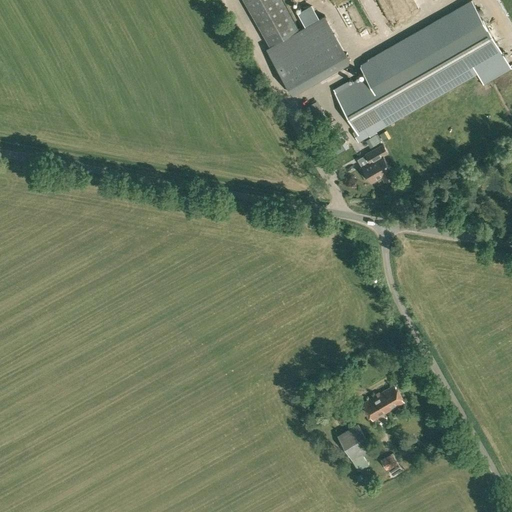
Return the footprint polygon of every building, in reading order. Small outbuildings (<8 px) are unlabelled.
[(242,0),(268,45),(297,28),(281,0),(242,0)] [(362,63),(368,74),(336,93),(361,138),(477,72),(483,83),(511,68),(480,11),(473,0),(362,63)] [(344,9),(355,32),(362,29),(363,32),(360,33),(363,39),(370,36),(371,40),(374,39),(357,3),(344,9)] [(306,26),(267,49),(271,57),(293,94),(340,67),(349,61),(327,24),(323,16),(319,18),(312,5),(299,13),(306,26)] [(313,123),(328,115),(322,105),(308,113),(313,123)] [(373,145),(380,141),(376,134),(369,138),(373,145)] [(392,175),(389,169),(390,169),(383,155),(387,152),(383,144),(370,152),(375,159),(360,168),(364,175),(368,173),(372,181),(382,175),(385,179),(392,175)] [(373,420),(404,402),(394,384),(363,402),(373,420)] [(359,470),(369,465),(364,456),(374,449),(359,422),(338,434),(359,470)] [(387,470),(398,462),(392,452),(380,459),(387,470)] [(368,492),(374,486),(371,482),(364,488),(368,492)]
